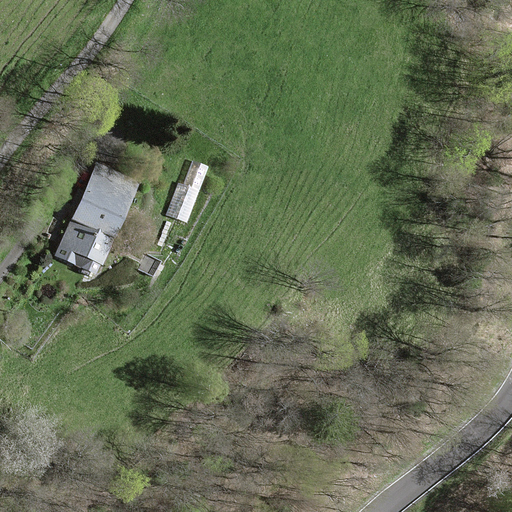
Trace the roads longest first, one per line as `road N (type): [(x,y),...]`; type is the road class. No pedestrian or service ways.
road 1 (track): [(120,0),(0,185)]
road 2 (unclassified): [(381,511),(511,398)]
